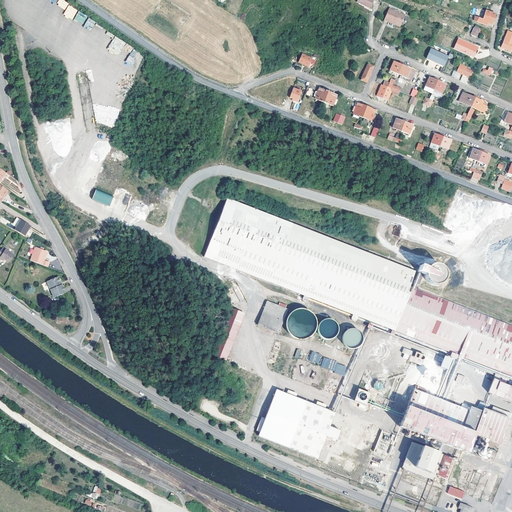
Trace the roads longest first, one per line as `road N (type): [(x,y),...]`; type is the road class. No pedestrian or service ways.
road 1 (secondary): [(396,511),(244,449),(112,374)]
road 2 (unclassified): [(511,202),(232,93)]
road 3 (tertiary): [(88,304),(21,175),(0,71)]
road 4 (track): [(160,504),(0,402)]
road 5 (unclassified): [(232,93),(187,73),(81,0)]
road 6 (residential): [(362,100),(511,157)]
road 7 (residential): [(232,93),(291,71),(362,100)]
road 8 (residential): [(384,50),(511,107)]
